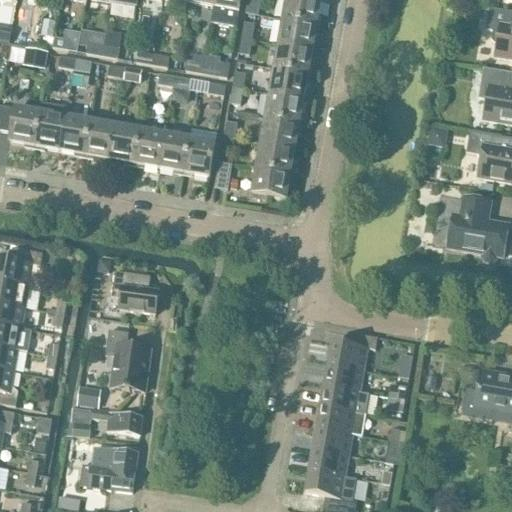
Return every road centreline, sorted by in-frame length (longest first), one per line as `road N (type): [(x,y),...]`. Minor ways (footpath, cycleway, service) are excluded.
road 1 (residential): [(313,246),(0,190)]
road 2 (residential): [(357,0),(313,246)]
road 3 (residential): [(511,334),(462,325),(437,331),(304,307)]
road 4 (residential): [(264,511),(304,307)]
